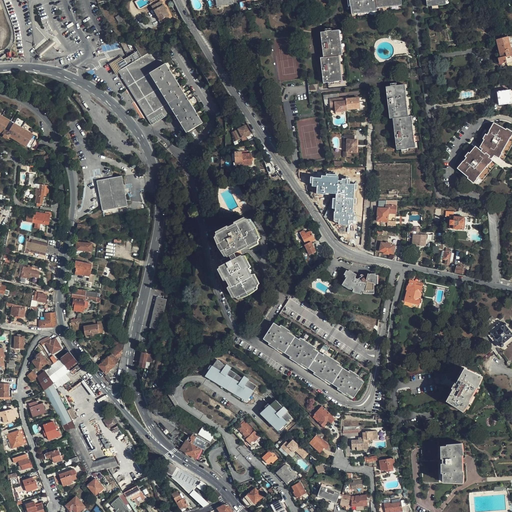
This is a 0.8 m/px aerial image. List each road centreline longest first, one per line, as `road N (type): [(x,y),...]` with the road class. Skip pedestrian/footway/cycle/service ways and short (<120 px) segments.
road 1 (primary): [(132,337),(158,231),(159,197),(141,137),(73,78),(0,69)]
road 2 (residential): [(496,286),(486,208),(472,195),(446,198),(437,190),(413,0)]
road 3 (residential): [(177,0),(330,238),(364,258)]
road 4 (primary): [(0,90),(48,121),(67,162),(64,332)]
road 5 (residential): [(44,333),(33,341),(20,382),(55,506)]
road 6 (residential): [(225,432),(181,404),(178,387),(200,379),(248,410),(261,401)]
road 7 (residential): [(219,486),(226,477),(215,452),(224,451),(237,477),(250,472),(225,432)]
road 8 (residential): [(364,258),(370,121)]
road 9 (residential): [(364,258),(496,286)]
road 10 (primary): [(176,456),(138,400),(132,337)]
